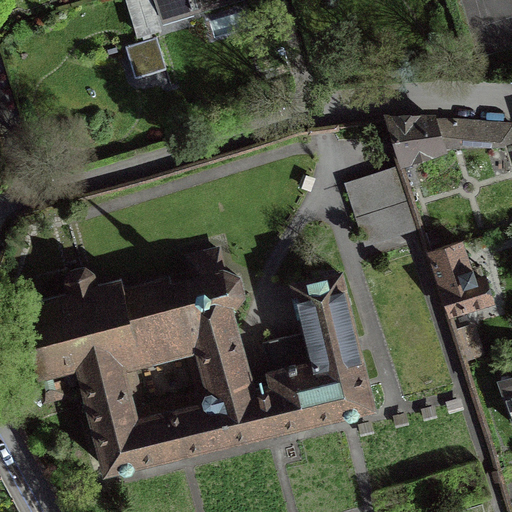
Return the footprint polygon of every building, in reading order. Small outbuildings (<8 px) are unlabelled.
[(195,12),(232,0),(125,0),(137,37),(139,37),(141,42),(124,47),(134,79),(165,69),(156,38),(153,39),(151,33),(159,31),(154,13),(158,12),(158,15),(192,4),(195,12)] [(453,145),(446,120),(385,120),(398,161),(453,145)] [(479,134),(474,122),(456,120),(451,120),(455,132),(479,134)] [(412,227),(393,168),(343,184),(362,243),(412,227)] [(423,237),(428,252),(438,249),(434,234),(423,237)] [(468,270),(464,257),(459,243),(438,249),(428,252),(448,313),(489,300),(482,278),(474,281),(471,269),(468,270)] [(72,381),(81,379),(84,398),(86,397),(105,470),(262,432),(251,393),(227,310),(231,309),(242,295),(238,278),(223,271),(217,250),(187,258),(192,279),(171,284),(170,277),(123,290),(121,279),(95,286),(91,273),(83,268),(69,272),(65,280),(68,293),(18,307),(29,351),(39,394),(43,401),(67,395),(64,387),(73,385),(72,381)] [(273,387),(251,393),(262,432),(370,406),(338,274),(294,285),(307,340),(288,345),(286,337),(274,340),(261,343),(273,387)] [(463,360),(479,354),(476,345),(460,350),(463,360)] [(511,373),(499,378),(511,414),(511,373)]
